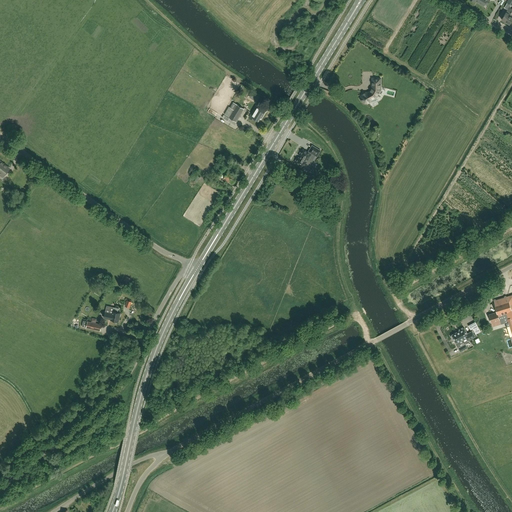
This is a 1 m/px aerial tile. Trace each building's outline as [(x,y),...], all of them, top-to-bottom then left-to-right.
[(506,22),(511,11),(511,9),(509,7),(506,13),(501,20),(506,22)] [(371,101),(371,100),(376,97),(380,91),(380,79),(372,79),(372,89),(370,92),(367,93),(366,93),(365,93),(364,94),(363,94),(362,95),(361,96),(361,97),(361,98),(361,99),(361,100),(361,101),(362,102),(363,102),(363,103),(364,103),(365,103),(366,104),(367,103),(368,103),(369,103),(370,102),(371,101)] [(253,93),(250,97),(259,102),(261,98),(253,93)] [(229,118),(228,121),(234,125),(244,109),(233,103),(230,108),(229,107),(224,115),(229,117),(229,118)] [(259,107),(257,110),(255,108),(251,114),(249,117),(255,121),(256,120),(258,121),(260,117),(262,118),(266,111),(259,107)] [(312,145),(308,151),(315,156),(317,157),(321,151),(312,145)] [(295,162),(295,163),(303,168),(307,162),(305,161),(307,159),(308,160),(311,154),(303,149),(302,150),(301,151),(300,153),(300,154),(300,155),(301,156),(300,158),(298,157),(298,158),(296,158),(295,160),(295,162)] [(4,164),(0,168),(0,174),(0,175),(2,177),(9,169),(4,164)] [(237,176),(228,171),(223,179),(232,185),(237,176)] [(318,191),(322,184),(317,181),(316,183),(313,188),(318,191)] [(321,189),(317,196),(322,199),(326,192),(321,189)] [(126,277),(122,286),(128,289),(131,283),(129,282),(131,279),(126,277)] [(508,299),(507,299),(506,296),(504,297),(504,296),(504,298),(500,299),(496,300),(495,299),(494,300),(493,299),(494,303),(496,312),(489,315),(491,323),(499,320),(498,317),(511,312),(508,299)] [(118,322),(119,317),(120,317),(121,315),(120,314),(120,313),(118,313),(119,309),(114,307),(113,312),(112,312),(112,314),(110,313),(105,312),(104,318),(110,320),(115,321),(115,322),(117,323),(118,322)] [(88,322),(86,328),(100,331),(101,325),(88,322)] [(469,324),(471,329),(475,328),(476,333),(481,332),(477,322),(469,324)] [(460,344),(461,346),(465,344),(464,342),(467,341),(475,337),(472,331),(467,334),(464,328),(463,329),(462,328),(459,330),(459,331),(451,335),(451,336),(450,336),(452,340),(453,339),(455,343),(457,346),(460,344)]
